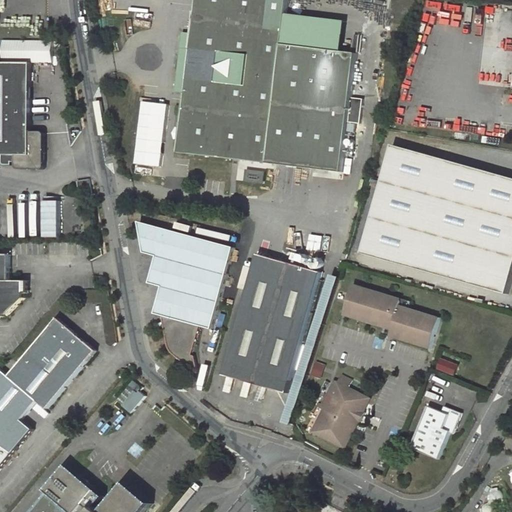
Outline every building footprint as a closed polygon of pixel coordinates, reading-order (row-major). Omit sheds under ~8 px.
[(177,154),(342,175),(358,56),(341,54),(283,46),(286,16),(288,0),(196,0),(192,34),(190,49),(180,48),(177,78),(186,79),(185,94),(177,154)] [(368,22),(370,0),(294,0),(293,13),(368,22)] [(283,46),(341,54),(346,23),(286,16),(283,46)] [(190,49),(192,34),(182,33),(180,48),(190,49)] [(3,40),(3,60),(24,60),(24,63),(54,63),(54,40),(3,40)] [(0,154),(12,155),(12,165),(12,167),(14,168),(15,169),(36,169),(38,168),(40,166),(40,165),(41,135),(40,133),(38,132),(37,131),(33,131),(32,63),(0,63),(0,154)] [(175,92),(185,94),(186,79),(177,78),(175,92)] [(364,253),(490,288),(489,289),(508,294),(511,278),(511,179),(393,146),(364,253)] [(62,238),(62,201),(46,201),(46,239),(62,238)] [(158,256),(150,282),(151,282),(163,286),(156,313),(162,315),(168,345),(168,347),(171,350),(174,353),(197,372),(194,356),(190,355),(198,325),(212,329),(235,248),(140,221),(145,252),(158,256)] [(17,243),(17,256),(47,257),(47,243),(17,243)] [(80,257),(80,244),(50,245),(51,258),(80,257)] [(0,289),(22,290),(21,289),(21,281),(10,281),(11,256),(0,255),(0,289)] [(323,273),(259,255),(225,376),(249,383),(247,389),(249,391),(261,395),(264,393),(265,387),(289,394),(323,273)] [(300,257),(299,259),(299,260),(301,263),(305,264),(307,262),(308,258),(306,256),(303,255),(300,257)] [(314,261),(313,264),(313,265),(315,269),(319,270),(322,267),(323,264),(322,261),(318,259),(314,261)] [(391,332),(432,344),(440,317),(400,305),(402,299),(354,284),(345,311),(393,326),(391,332)] [(22,290),(0,289),(0,317),(5,317),(5,314),(9,314),(25,299),(25,293),(22,290)] [(0,368),(0,467),(2,468),(19,447),(19,444),(22,443),(22,440),(26,439),(34,429),(22,420),(39,401),(48,409),(97,351),(58,318),(9,376),(0,368)] [(348,390),(351,383),(341,378),(337,385),(332,382),(326,394),(330,396),(322,411),(327,414),(320,428),(323,430),(319,438),(346,451),(359,423),(362,424),(367,415),(364,414),(370,401),(348,390)] [(133,413),(146,397),(136,389),(123,405),(133,413)] [(330,396),(326,394),(321,406),(318,404),(316,408),(322,411),(330,396)] [(418,433),(445,445),(450,432),(454,434),(463,413),(446,406),(444,411),(429,405),(418,433)] [(327,414),(322,411),(311,434),(319,438),(323,430),(320,428),(327,414)] [(48,491),(30,511),(146,511),(154,504),(128,482),(112,502),(107,507),(94,496),(98,491),(68,465),(47,490),(48,491)] [(495,503),(494,501),(499,501),(502,498),(503,495),(503,491),(500,488),(497,487),(493,488),(490,491),(489,495),(490,497),(492,499),(487,499),(484,501),(482,504),(482,509),(484,511),(493,511),(495,510),(496,507),(495,503)] [(112,502),(98,491),(94,496),(107,507),(112,502)]
